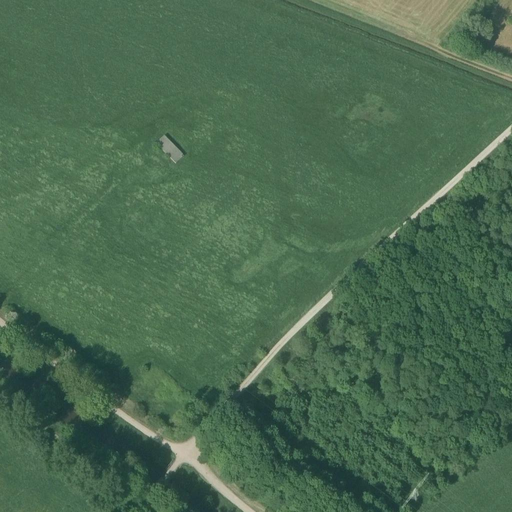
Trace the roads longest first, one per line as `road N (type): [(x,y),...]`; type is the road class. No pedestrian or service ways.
road 1 (track): [(177,454),(262,347),(511,126)]
road 2 (track): [(177,454),(0,319)]
road 3 (track): [(511,77),(310,0)]
